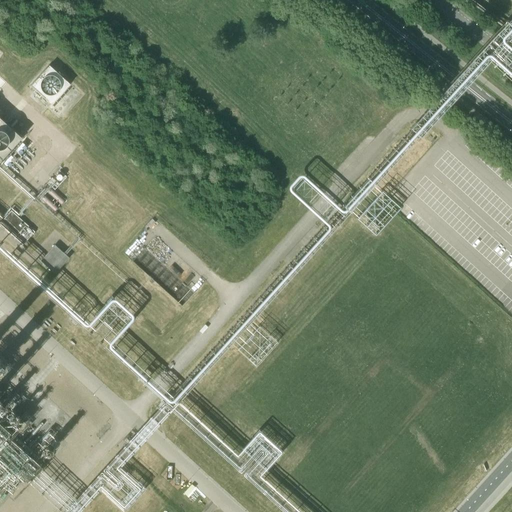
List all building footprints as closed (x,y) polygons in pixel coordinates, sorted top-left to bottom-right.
[(30,86),(51,105),(70,84),(49,65),(30,86)] [(325,125),(312,113),(305,121),(317,133),(321,129),(325,125)] [(27,139),(18,131),(0,114),(0,159),(5,164),(27,139)] [(13,208),(0,223),(23,245),(36,230),(13,208)] [(50,267),(66,249),(57,241),(42,259),(50,267)] [(34,458),(0,427),(0,482),(6,488),(34,458)]
